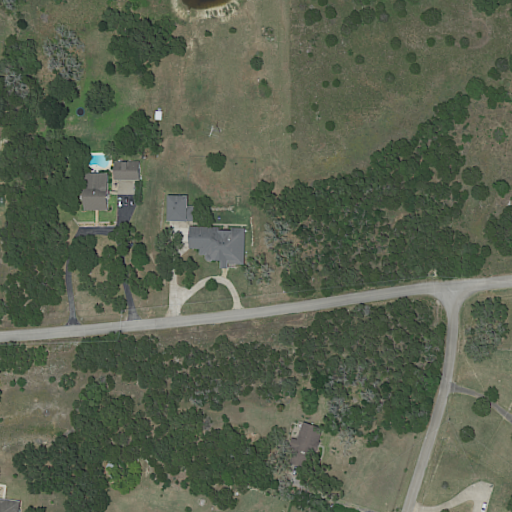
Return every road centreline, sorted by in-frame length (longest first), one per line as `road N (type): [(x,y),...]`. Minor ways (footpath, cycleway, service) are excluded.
road 1 (residential): [(511,275),(0,330)]
road 2 (residential): [(450,282),(448,369),(406,511)]
